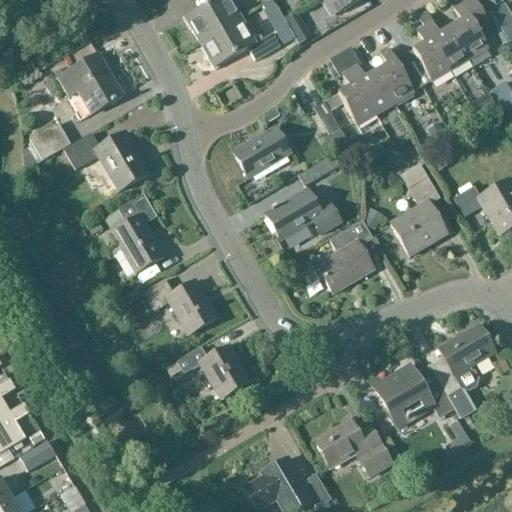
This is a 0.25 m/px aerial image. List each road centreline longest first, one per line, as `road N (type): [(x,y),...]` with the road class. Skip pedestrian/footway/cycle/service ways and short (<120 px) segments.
road 1 (residential): [(499,302),(463,292),(332,335),(288,329),(263,310),(197,198),(179,117)]
road 2 (residential): [(179,117),(308,50),(379,0)]
road 3 (residential): [(179,117),(123,0)]
